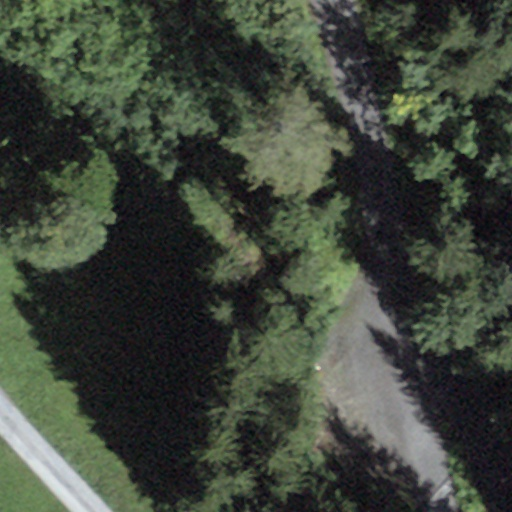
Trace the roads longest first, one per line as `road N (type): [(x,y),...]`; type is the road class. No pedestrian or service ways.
road 1 (unclassified): [(445,511),(327,0)]
road 2 (unclassified): [(0,407),(93,511)]
